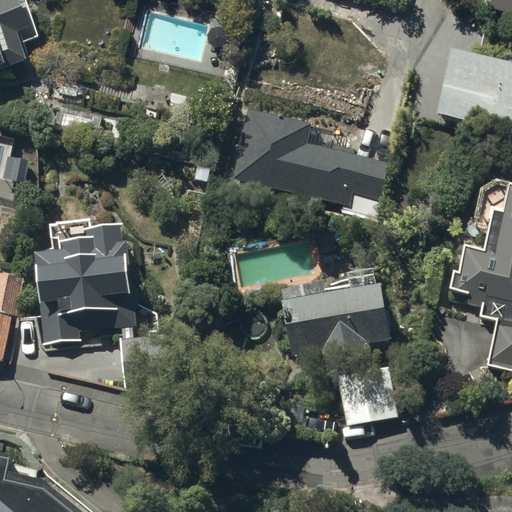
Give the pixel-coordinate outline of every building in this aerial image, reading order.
[(0,68),(30,58),(24,42),(35,38),(38,30),(27,0),(25,0),(23,1),(22,0),(3,0),(0,1),(0,68)] [(511,0),(490,0),(490,5),(511,9),(511,0)] [(511,62),(454,49),(440,113),(493,125),(494,120),(511,124),(511,62)] [(252,110),(234,179),(302,196),(300,204),(315,207),(317,199),(350,207),(354,193),(374,198),(383,162),(331,150),(336,131),(252,110)] [(484,307),(482,318),(498,321),(487,365),(511,370),(511,183),(499,180),(499,181),(483,189),(476,215),(481,216),(478,228),(492,231),(487,250),(469,246),(462,272),(458,271),(453,289),(472,294),(470,303),(484,307)] [(41,277),(45,345),(83,342),(82,331),(124,328),(124,339),(123,340),(126,386),(157,384),(154,337),(152,337),(152,333),(161,333),(159,314),(143,305),(141,285),(136,285),(133,242),(128,242),(127,224),(96,226),(95,220),(77,221),(77,212),(60,212),(61,223),(53,223),(54,248),(46,249),(46,252),(38,252),(39,277),(41,277)] [(0,313),(15,317),(15,316),(17,316),(27,279),(0,272),(0,313)] [(385,285),(328,295),(326,282),(285,290),(297,358),(329,353),(330,359),(374,351),(372,343),(395,339),(385,285)] [(15,317),(0,313),(0,360),(4,361),(15,317)] [(342,376),(349,425),(404,417),(396,368),(342,376)] [(0,511),(87,511),(44,480),(40,479),(42,469),(15,462),(17,455),(0,450),(0,511)]
